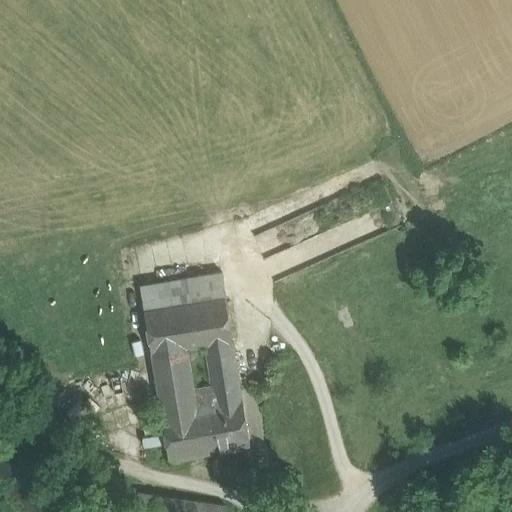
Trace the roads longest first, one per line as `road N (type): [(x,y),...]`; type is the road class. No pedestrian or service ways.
road 1 (track): [(357,508),(234,497),(128,473)]
road 2 (unclassified): [(511,430),(391,474),(357,508)]
road 3 (track): [(0,373),(74,441),(128,473)]
